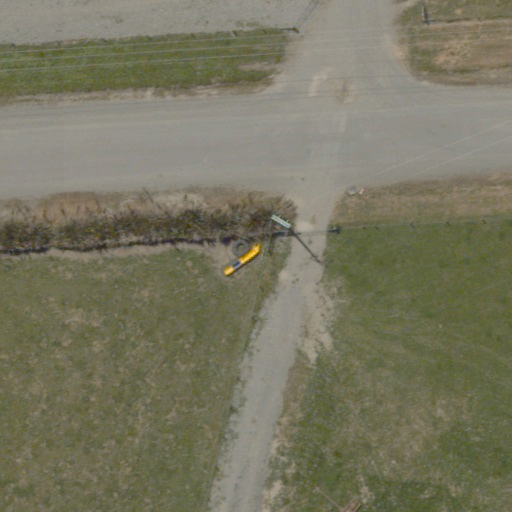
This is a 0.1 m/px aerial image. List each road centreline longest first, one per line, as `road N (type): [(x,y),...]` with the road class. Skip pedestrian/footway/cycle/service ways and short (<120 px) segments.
road 1 (unclassified): [(0,147),(511,117)]
road 2 (unknown): [(296,130),(341,0)]
